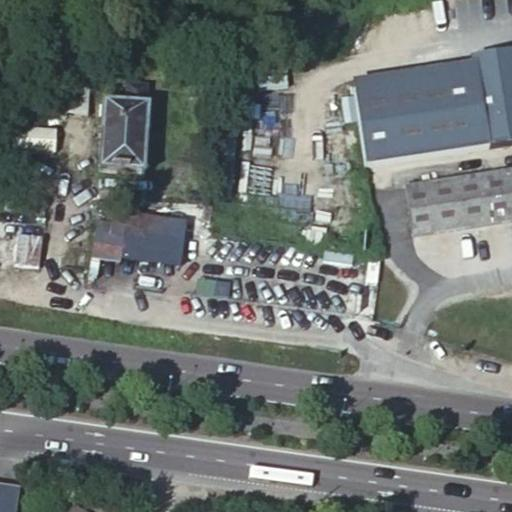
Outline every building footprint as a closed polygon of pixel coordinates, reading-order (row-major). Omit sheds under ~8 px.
[(48,54),(46,88),(45,116),(87,118),(89,56),(48,54)] [(361,167),(511,147),(511,58),(350,79),(361,167)] [(299,72),(246,78),(248,100),(301,95),(299,72)] [(0,113),(45,116),(46,88),(0,85),(0,113)] [(142,106),(143,87),(127,87),(126,99),(118,99),(117,104),(102,104),(98,173),(143,175),(147,106),(142,106)] [(0,150),(55,154),(55,131),(0,128),(0,150)] [(511,169),(407,190),(416,238),(511,218),(511,169)] [(368,204),(350,202),(353,224),(371,222),(368,204)] [(126,265),(130,238),(94,233),(90,260),(126,265)] [(350,287),(353,255),(188,234),(184,266),(350,287)] [(0,511),(15,511),(19,489),(0,486),(0,511)]
